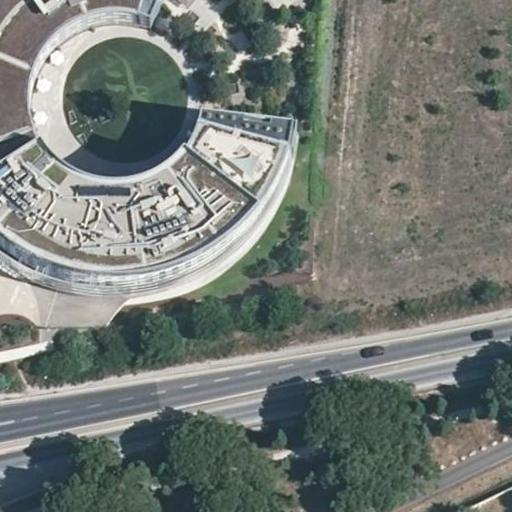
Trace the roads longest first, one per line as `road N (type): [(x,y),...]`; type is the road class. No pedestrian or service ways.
road 1 (secondary): [(53,451),(511,363)]
road 2 (secondary): [(511,328),(84,407)]
